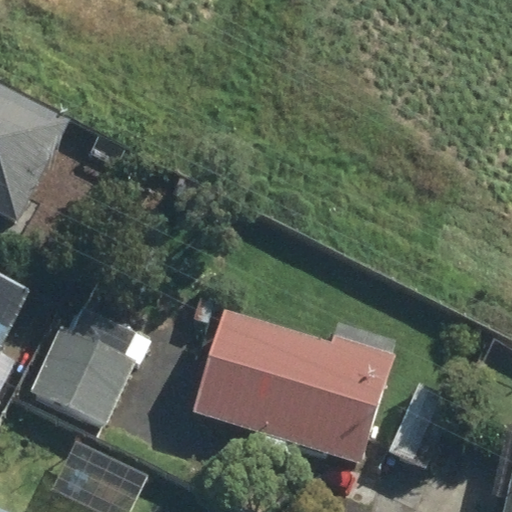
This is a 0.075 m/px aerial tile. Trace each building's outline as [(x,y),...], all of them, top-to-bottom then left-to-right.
[(0,233),(10,239),(34,194),(66,136),(0,99),(0,233)] [(0,294),(0,347),(21,305),(0,294)] [(327,348),(324,359),(217,328),(187,428),(357,478),(377,413),(390,367),(327,348)] [(447,406),(397,390),(373,462),(424,478),(447,406)] [(511,511),(511,459),(501,511),(511,511)]
